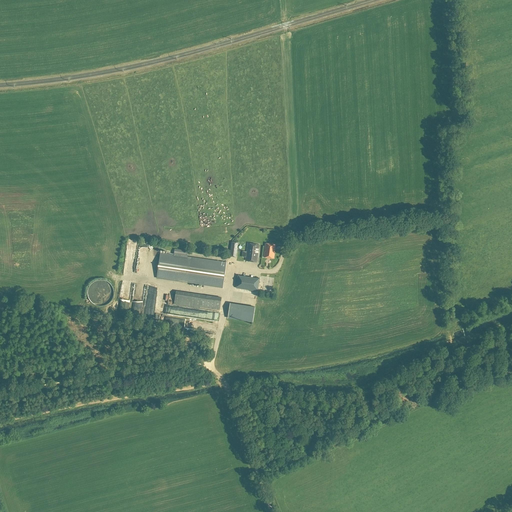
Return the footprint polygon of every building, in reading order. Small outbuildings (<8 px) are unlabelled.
[(236,257),(238,242),(232,241),(230,256),(236,257)] [(259,243),(248,242),(245,261),(257,262),(259,243)] [(275,244),(266,243),(264,257),(274,258),(275,244)] [(188,251),(175,249),(174,254),(161,252),(157,278),(223,288),(226,262),(187,256),(188,251)] [(236,288),(257,291),(259,278),(238,275),(236,288)] [(155,286),(147,286),(145,307),(153,308),(155,286)] [(176,291),(174,304),(199,308),(200,306),(219,309),(221,298),(176,291)]
